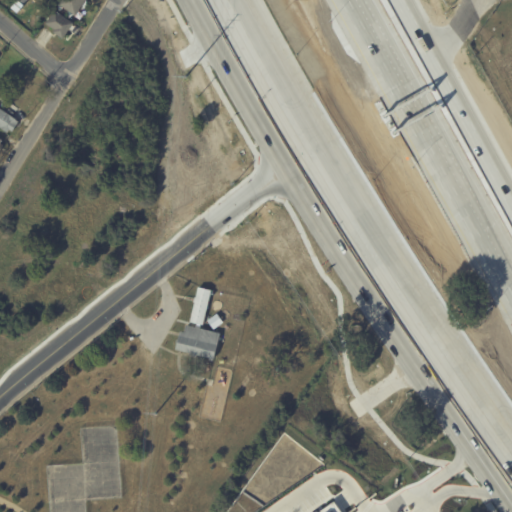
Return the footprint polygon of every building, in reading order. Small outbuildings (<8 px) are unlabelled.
[(64,0),(88,0),(77,16),(61,5),(64,0)] [(57,34),(55,33),(56,31),(47,24),(56,11),(75,24),(65,40),(57,34)] [(262,102),(292,156),(298,153),(268,99),(262,102)] [(0,108),(21,122),(14,132),(11,130),(9,134),(0,127),(0,108)] [(183,350),(178,349),(183,331),(187,332),(188,325),(197,327),(198,325),(199,325),(199,323),(192,321),(196,302),(195,302),(196,297),(198,297),(200,287),(213,289),(205,325),(202,324),(202,326),(203,326),(202,328),(223,333),(217,359),(215,359),(215,360),(211,359),(212,358),(200,355),(199,358),(191,356),(191,352),(183,350)] [(251,340),(257,344),(254,349),(248,345),(251,340)]
